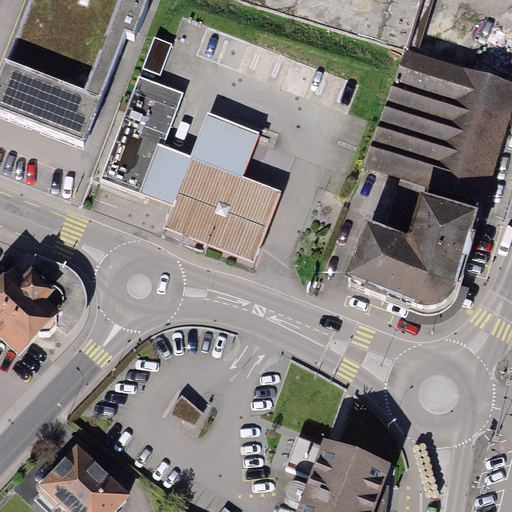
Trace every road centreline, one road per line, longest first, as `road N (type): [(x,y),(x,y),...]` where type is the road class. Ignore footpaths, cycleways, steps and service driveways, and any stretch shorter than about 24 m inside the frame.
road 1 (primary): [(401,374),(264,316),(171,288)]
road 2 (secondary): [(121,310),(97,353),(0,455)]
road 3 (primary): [(118,264),(0,210)]
